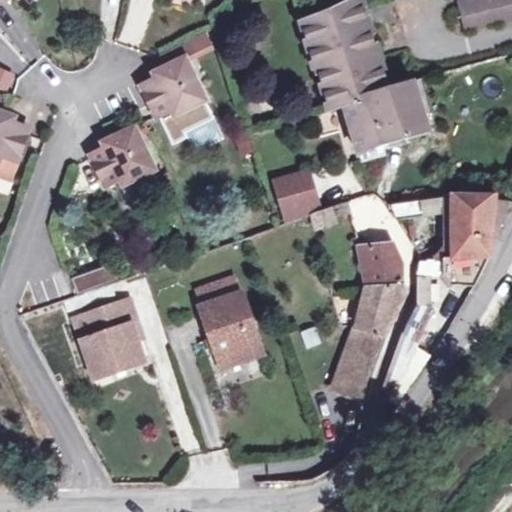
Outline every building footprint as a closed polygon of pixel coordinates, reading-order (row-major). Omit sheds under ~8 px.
[(428,130),(414,83),(391,90),(362,0),(352,0),(300,16),(315,71),(319,70),(332,112),(346,109),(363,163),(386,155),(385,149),(430,136),(428,130)] [(511,19),(511,0),(471,0),(459,3),(466,31),(511,19)] [(209,32),(181,41),(187,60),(216,51),(209,32)] [(154,74),(157,82),(150,84),(145,87),(157,117),(174,109),(177,116),(208,102),(187,60),(167,69),(162,71),(154,74)] [(0,67),(0,90),(9,93),(16,73),(0,67)] [(437,127),(423,80),(414,83),(428,130),(437,127)] [(4,122),(6,116),(0,114),(0,158),(1,157),(17,163),(28,130),(12,125),(4,122)] [(14,119),(6,116),(4,122),(12,125),(14,119)] [(136,129),(116,138),(110,141),(114,147),(108,150),(97,155),(91,158),(105,188),(122,181),(125,187),(156,172),(136,129)] [(114,147),(110,141),(103,144),(108,150),(114,147)] [(0,158),(0,178),(11,182),(17,163),(1,157),(0,158)] [(342,188),(328,192),(334,209),(347,204),(342,188)] [(334,209),(328,192),(315,197),(321,213),(332,209),(334,209)] [(490,257),(493,214),(495,203),(495,194),(452,192),(391,201),(397,220),(445,213),(445,204),(456,204),(455,257),(444,257),(443,275),(451,285),(474,286),(489,258),(490,257)] [(509,204),(495,203),(493,214),(507,215),(509,204)] [(332,209),(335,217),(349,213),(347,204),(334,209),(332,209)] [(335,217),(332,209),(321,213),(313,216),(316,230),(337,223),(335,217)] [(356,328),(387,336),(404,300),(402,265),(393,243),(360,246),(366,290),(356,328)] [(110,269),(74,277),(78,292),(113,284),(110,269)] [(200,307),(242,293),(235,274),(193,288),(200,307)] [(263,354),(242,293),(200,307),(221,367),(263,354)] [(134,331),(140,328),(130,299),(75,318),(95,376),(144,358),(138,342),(134,331)] [(145,340),(140,328),(134,331),(138,342),(145,340)] [(356,328),(344,359),(351,361),(339,392),(364,401),(366,385),(387,336),(356,328)] [(351,361),(344,359),(332,390),(339,392),(351,361)]
